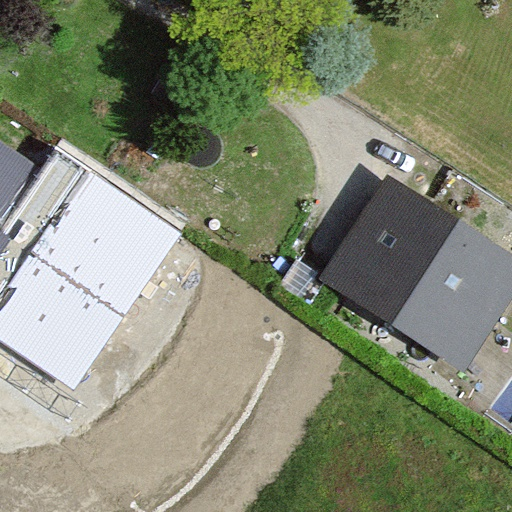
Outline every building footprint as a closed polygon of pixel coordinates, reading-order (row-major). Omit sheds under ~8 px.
[(195,81),(166,61),(152,82),(182,102),(195,81)] [(0,152),(0,236),(39,180),(0,152)] [(366,232),(342,270),(438,333),(463,294),(473,301),(499,261),(382,186),(357,226),(366,232)] [(332,264),(342,270),(366,232),(357,226),(332,264)] [(448,339),(473,301),(463,294),(438,333),(448,339)]
